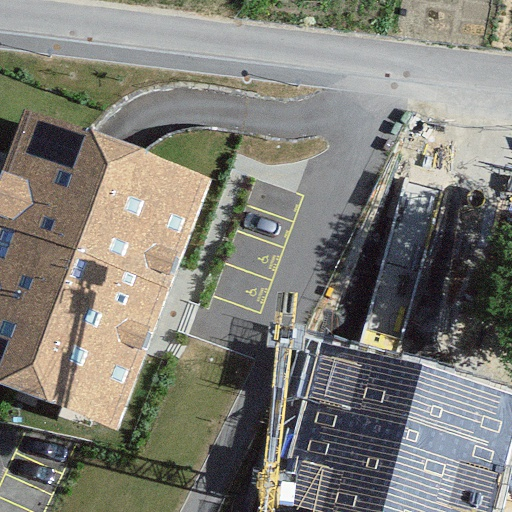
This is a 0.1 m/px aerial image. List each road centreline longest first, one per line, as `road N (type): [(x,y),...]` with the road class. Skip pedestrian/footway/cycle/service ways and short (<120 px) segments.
road 1 (residential): [(201,511),(417,67)]
road 2 (residential): [(417,67),(0,16)]
